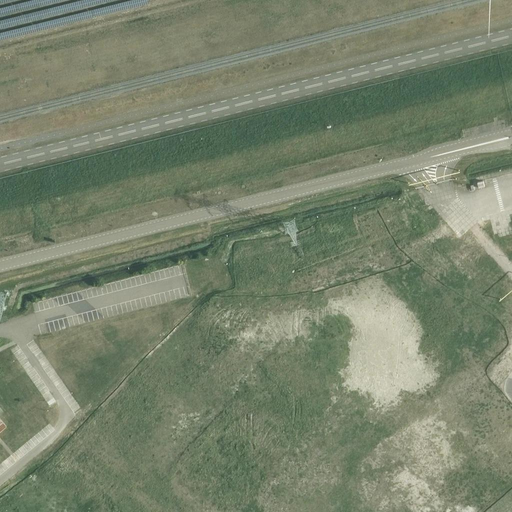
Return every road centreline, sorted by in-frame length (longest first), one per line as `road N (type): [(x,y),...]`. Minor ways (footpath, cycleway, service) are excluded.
road 1 (unclassified): [(511,34),(0,163)]
road 2 (unclassified): [(0,265),(511,136)]
road 3 (unknown): [(511,381),(393,261)]
